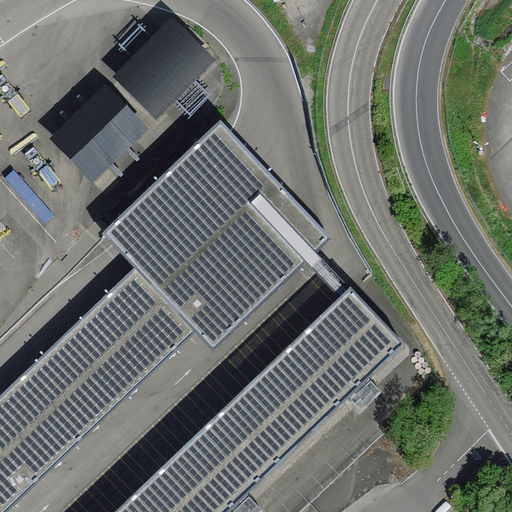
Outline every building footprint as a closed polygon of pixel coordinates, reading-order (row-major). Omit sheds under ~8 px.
[(191,35),(133,92),(159,119),(218,62),(191,35)] [(130,109),(74,160),(94,182),(150,132),(130,109)] [(125,256),(136,268),(197,331),(204,338),(214,349),(332,237),(316,224),(247,149),(223,123),(105,235),(125,256)] [(0,397),(0,511),(6,511),(197,331),(136,268),(0,397)] [(354,290),(119,511),(230,511),(406,346),(354,290)]
